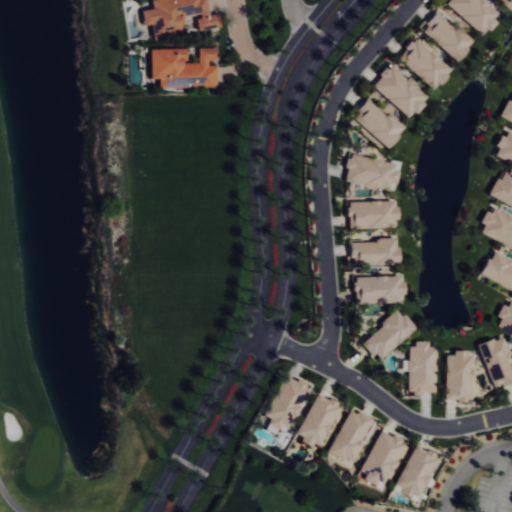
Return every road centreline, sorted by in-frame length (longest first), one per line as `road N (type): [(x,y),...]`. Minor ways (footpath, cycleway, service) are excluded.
road 1 (residential): [(344,0),(296,56),(272,130),(275,250),(259,336),(164,511)]
road 2 (residential): [(323,365),(333,326),(319,172),(324,133),(349,77),(413,0)]
road 3 (residential): [(259,336),(354,380),(417,423),(459,426),(511,415)]
